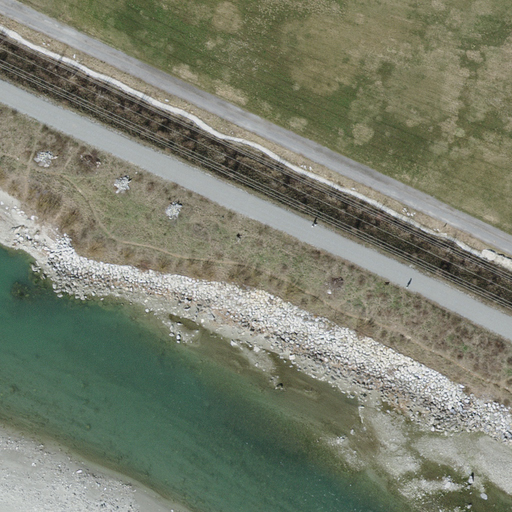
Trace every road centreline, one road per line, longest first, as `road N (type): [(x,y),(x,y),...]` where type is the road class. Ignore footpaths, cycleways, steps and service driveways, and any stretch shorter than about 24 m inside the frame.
road 1 (track): [(0,3),(511,245)]
road 2 (unclassified): [(511,331),(0,89)]
